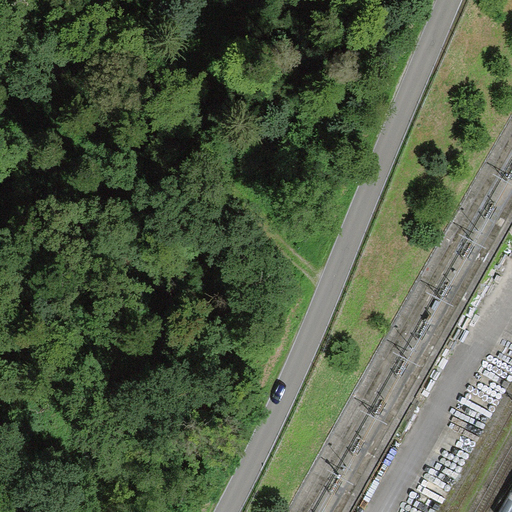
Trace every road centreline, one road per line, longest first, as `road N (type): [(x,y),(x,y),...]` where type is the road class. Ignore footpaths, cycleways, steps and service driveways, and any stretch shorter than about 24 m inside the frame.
road 1 (unclassified): [(228,511),(324,307),(449,0)]
road 2 (track): [(0,29),(255,220),(324,307)]
road 3 (track): [(255,220),(186,422)]
